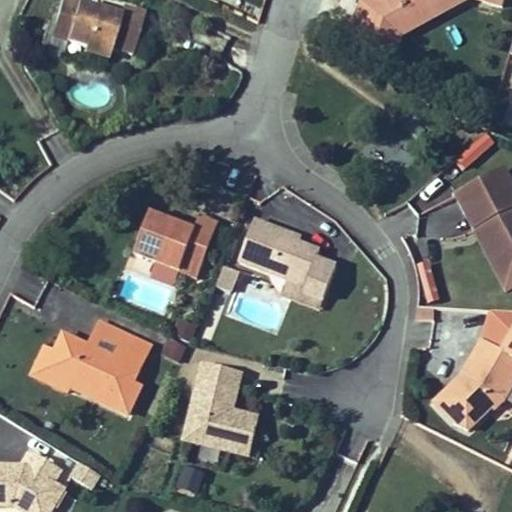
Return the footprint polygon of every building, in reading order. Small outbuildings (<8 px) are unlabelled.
[(400,55),(405,36),(386,31),(389,22),(410,10),(407,4),(415,0),(424,0),(430,11),(444,4),(448,11),(469,0),(473,0),(503,9),(506,0),(375,0),(367,5),(356,43),(400,55)] [(389,22),(386,31),(405,36),(448,11),(444,4),(430,11),(424,0),(415,0),(407,4),(410,10),(389,22)] [(80,10),(81,6),(64,1),(54,33),(70,39),(67,45),(84,51),(83,56),(108,64),(112,54),(133,61),(146,21),(123,14),(120,24),(108,20),(106,27),(97,25),(100,17),(80,10)] [(108,20),(100,17),(97,25),(106,27),(108,20)] [(51,40),(67,45),(70,39),(54,33),(51,40)] [(511,98),(508,98),(503,125),(511,127),(511,98)] [(511,169),(510,166),(463,193),(482,225),(491,221),(494,227),(501,224),(504,228),(499,237),(509,255),(511,253),(511,169)] [(193,232),(147,215),(132,255),(197,279),(216,225),(198,219),(193,232)] [(257,223),(241,264),(275,278),(306,290),(303,296),(323,304),(336,271),(317,264),(323,247),(301,239),(299,245),(291,242),(293,237),(257,223)] [(501,224),(494,227),(499,237),(504,228),(501,224)] [(291,242),(299,245),(301,239),(293,237),(291,242)] [(511,253),(509,255),(500,260),(511,281),(511,253)] [(172,337),(189,343),(195,326),(178,320),(172,337)] [(124,335),(98,322),(85,346),(88,348),(94,351),(112,359),(124,335)] [(85,346),(63,336),(54,354),(45,370),(71,383),(68,389),(126,416),(139,390),(132,386),(151,348),(124,335),(112,359),(94,351),(91,357),(85,354),(88,348),(85,346)] [(470,376),(441,404),(461,425),(474,431),(495,407),(501,412),(511,401),(511,342),(508,350),(487,339),(470,376)] [(161,357),(177,365),(185,348),(169,341),(161,357)] [(85,354),(91,357),(94,351),(88,348),(85,354)] [(71,383),(45,370),(54,354),(45,349),(32,376),(66,393),(68,389),(71,383)] [(232,409),(239,376),(201,367),(184,445),(237,456),(241,436),(254,439),(258,421),(237,417),(232,420),(224,416),(227,408),(232,409)] [(237,417),(232,409),(227,408),(224,416),(232,420),(237,417)] [(250,459),(254,439),(241,436),(237,456),(250,459)] [(46,511),(65,491),(74,478),(47,457),(40,466),(38,466),(38,471),(27,470),(27,466),(0,465),(0,508),(22,508),(27,511),(46,511)] [(198,496),(203,473),(178,468),(173,490),(198,496)] [(61,511),(74,498),(65,491),(46,511),(61,511)]
